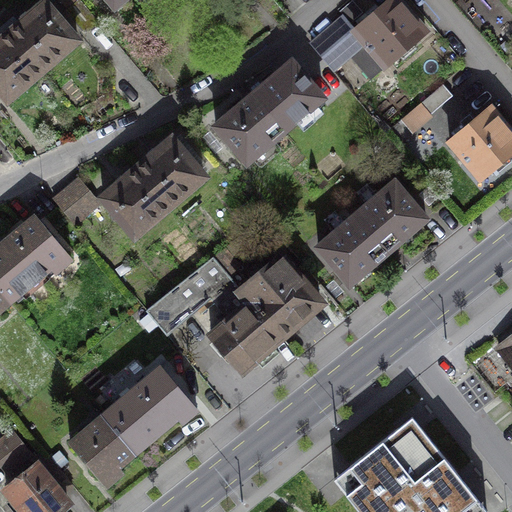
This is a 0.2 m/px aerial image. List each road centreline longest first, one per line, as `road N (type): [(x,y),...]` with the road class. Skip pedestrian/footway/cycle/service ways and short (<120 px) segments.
road 1 (residential): [(329,0),(193,98),(0,186)]
road 2 (tertiary): [(399,330),(171,511)]
road 3 (residential): [(511,467),(399,330)]
road 4 (tertiary): [(511,241),(399,330)]
road 5 (residential): [(511,93),(433,0)]
